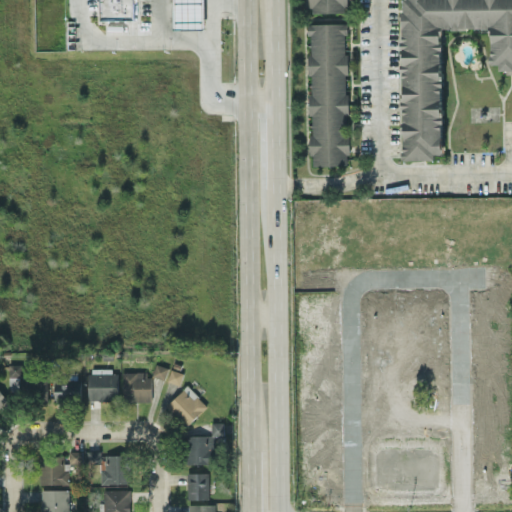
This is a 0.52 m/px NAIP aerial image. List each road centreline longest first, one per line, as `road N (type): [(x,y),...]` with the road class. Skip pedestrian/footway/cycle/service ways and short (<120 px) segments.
road 1 (secondary): [(244,0),(249,450)]
road 2 (secondary): [(278,511),(277,187)]
road 3 (residential): [(161,511),(162,443),(146,430),(45,430),(17,439),(11,511)]
